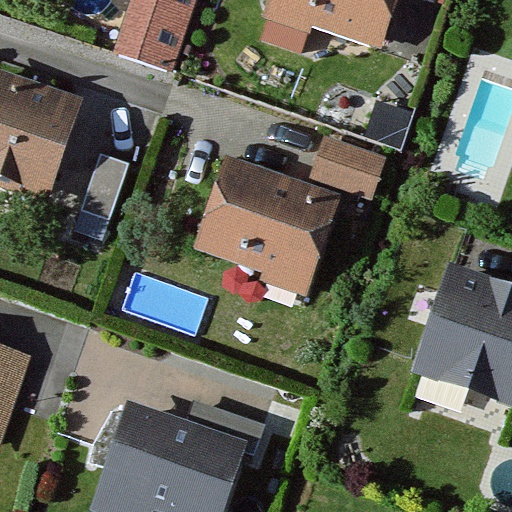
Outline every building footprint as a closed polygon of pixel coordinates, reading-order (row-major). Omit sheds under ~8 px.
[(195,0),(136,0),(119,54),(172,72),(195,0)] [(275,0),(270,16),(381,52),(398,0),(275,0)] [(0,80),(0,186),(44,200),(74,104),(0,80)] [(324,139),(311,179),(371,198),(384,159),(324,139)] [(129,167),(103,158),(74,233),(101,243),(129,167)] [(229,163),(198,246),(303,286),(335,202),(229,163)] [(511,290),(450,269),(413,376),(511,410),(511,290)] [(0,428),(25,359),(0,349),(0,428)] [(219,511),(243,444),(126,403),(90,507),(103,511),(219,511)]
